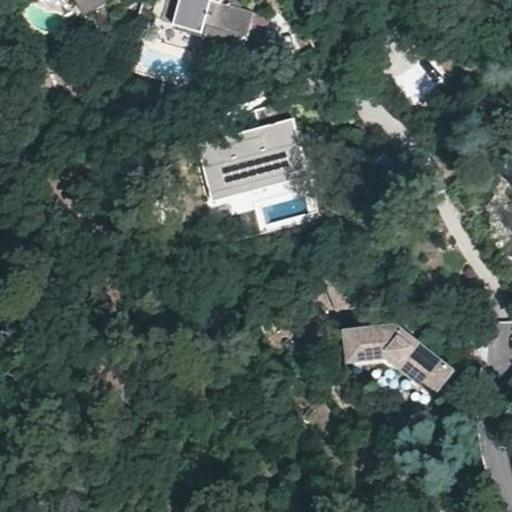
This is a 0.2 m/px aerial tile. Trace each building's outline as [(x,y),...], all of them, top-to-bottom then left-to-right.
[(74,0),(82,14),(103,2),(102,0),(74,0)] [(242,8),(243,0),(167,0),(163,19),(207,32),(208,24),(248,36),(254,12),(242,8)] [(212,194),(262,180),(261,175),(278,171),(279,177),(299,172),(286,120),(265,125),(267,134),(201,151),(212,194)] [(148,222),(160,217),(153,201),(141,206),(148,222)] [(400,323),(345,330),(349,362),(389,357),(438,396),(459,369),(400,323)]
